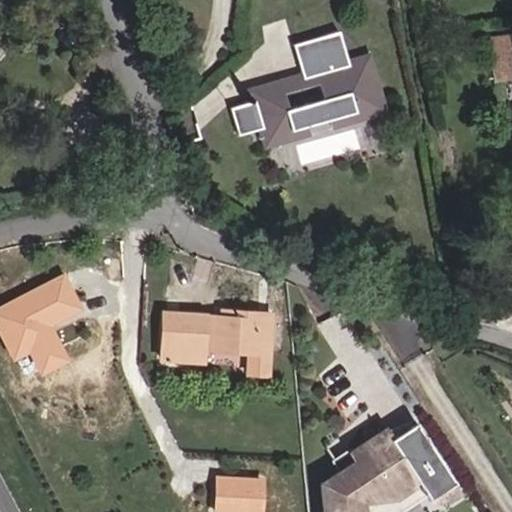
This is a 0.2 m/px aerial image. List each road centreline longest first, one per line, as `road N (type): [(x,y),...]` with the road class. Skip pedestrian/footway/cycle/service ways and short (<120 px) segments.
road 1 (residential): [(210,234),(511,343)]
road 2 (residential): [(107,0),(210,234)]
road 3 (residential): [(0,239),(49,223),(210,234)]
